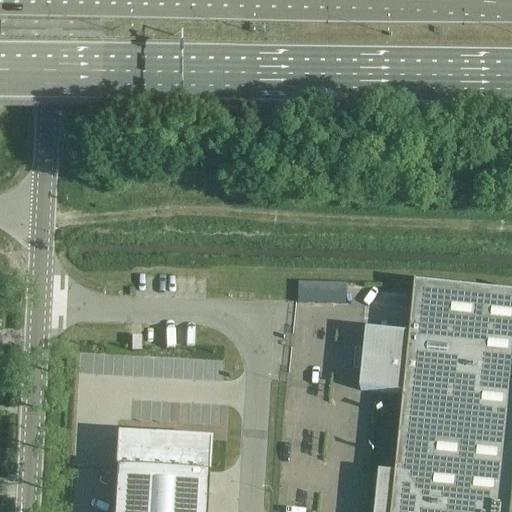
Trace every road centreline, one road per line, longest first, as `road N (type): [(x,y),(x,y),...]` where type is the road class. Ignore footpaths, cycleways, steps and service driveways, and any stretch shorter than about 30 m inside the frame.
road 1 (primary): [(0,71),(511,77)]
road 2 (unclassified): [(35,305),(255,320),(247,511)]
road 3 (unclassified): [(35,305),(51,0)]
road 4 (unclassified): [(23,511),(35,305)]
